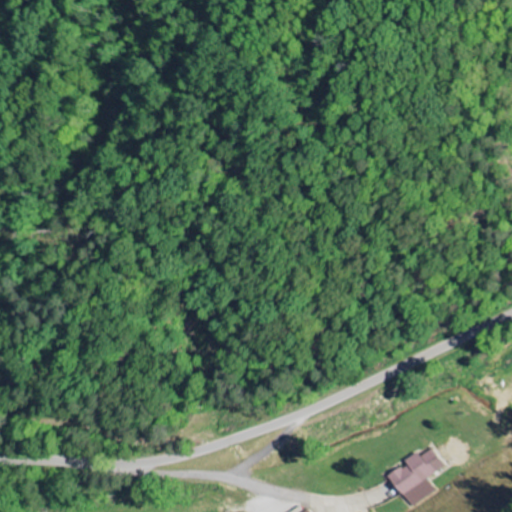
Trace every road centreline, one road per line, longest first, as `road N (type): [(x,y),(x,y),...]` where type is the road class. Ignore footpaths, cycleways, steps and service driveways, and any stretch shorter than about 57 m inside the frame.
road 1 (secondary): [(511,314),(328,401),(193,453),(139,463),(0,457)]
road 2 (residential): [(224,440),(149,444),(0,404)]
